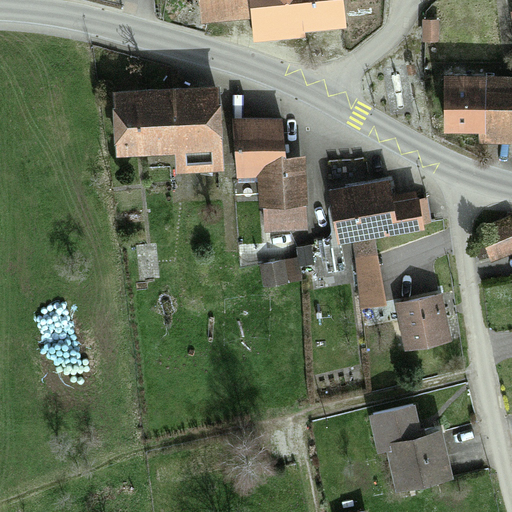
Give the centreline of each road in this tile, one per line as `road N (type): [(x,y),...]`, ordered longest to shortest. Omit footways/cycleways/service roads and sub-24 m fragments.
road 1 (secondary): [(0,7),(160,36),(327,96)]
road 2 (residential): [(480,370),(257,423)]
road 3 (residential): [(480,370),(458,256),(455,168)]
road 4 (secondary): [(327,96),(455,168)]
road 5 (residential): [(511,511),(480,370)]
road 6 (residential): [(327,96),(387,34),(399,0)]
